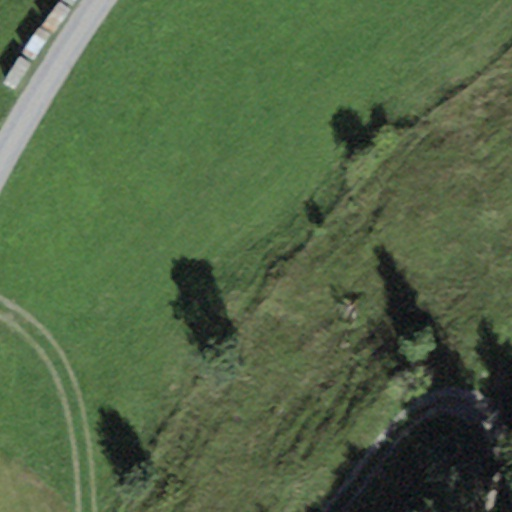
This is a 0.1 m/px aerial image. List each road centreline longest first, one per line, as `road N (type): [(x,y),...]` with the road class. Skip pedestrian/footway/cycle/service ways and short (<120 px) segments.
road 1 (track): [(0,307),(26,321),(68,375),(85,511)]
road 2 (track): [(329,511),(473,377),(511,376)]
road 3 (tertiary): [(122,0),(0,188)]
